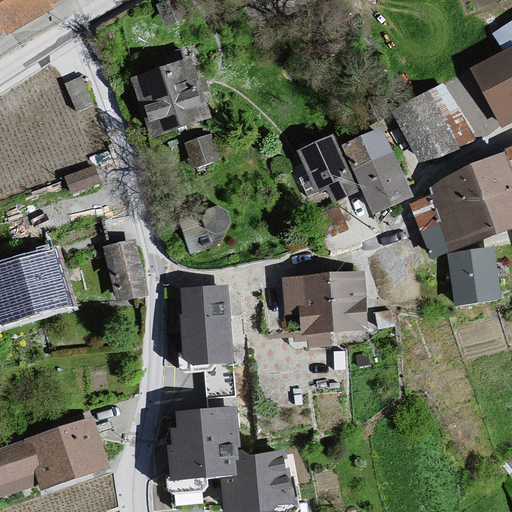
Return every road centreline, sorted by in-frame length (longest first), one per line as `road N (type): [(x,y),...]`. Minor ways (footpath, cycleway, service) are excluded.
road 1 (residential): [(78,26),(147,255),(158,326),(127,460),(128,511)]
road 2 (unknown): [(374,0),(248,64),(239,126),(222,147),(125,183)]
